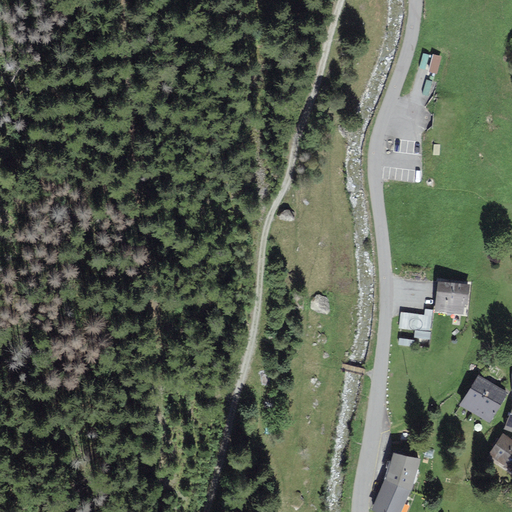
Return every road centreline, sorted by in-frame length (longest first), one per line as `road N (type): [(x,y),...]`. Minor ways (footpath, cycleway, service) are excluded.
road 1 (track): [(342,0),(266,231),(250,346),(207,511)]
road 2 (unclassified): [(416,0),(375,156),(383,333),(359,511)]
road 3 (track): [(160,511),(165,462),(118,0)]
